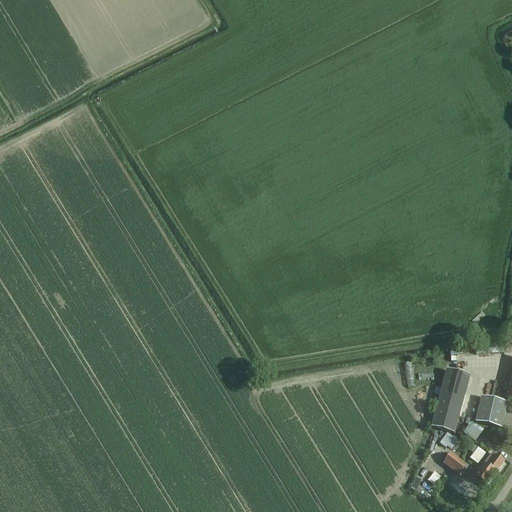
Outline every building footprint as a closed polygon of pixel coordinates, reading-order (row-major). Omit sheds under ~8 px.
[(467,293),(461,294),(464,310),(470,309),(467,293)] [(494,341),(494,350),(508,351),(508,341),(494,341)] [(470,378),(447,371),(431,429),(454,436),(470,378)] [(504,384),(502,392),(507,393),(505,399),(511,400),(511,373),(509,385),(504,384)] [(475,424),(501,430),(507,404),(481,398),(475,424)] [(480,435),(473,430),(470,428),(464,438),(475,445),(481,436),(480,435)] [(447,436),(440,445),(446,450),(447,448),(451,451),(456,444),(455,443),(456,442),(452,439),(451,440),(447,436)] [(477,450),(473,456),(470,461),(478,467),(486,456),(477,450)] [(466,467),(451,455),(443,465),(459,477),(466,467)] [(504,463),(496,457),(493,455),(475,478),(486,487),(504,463)]
